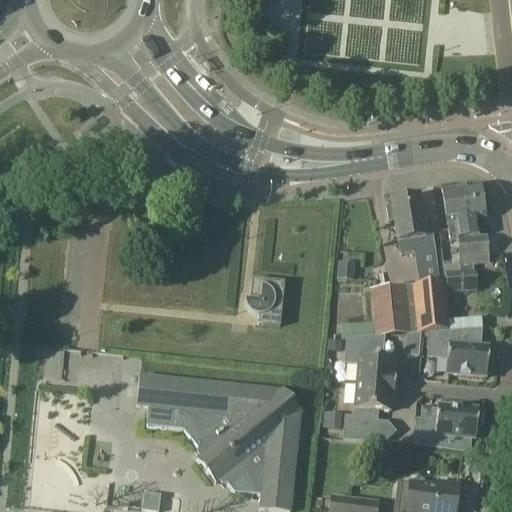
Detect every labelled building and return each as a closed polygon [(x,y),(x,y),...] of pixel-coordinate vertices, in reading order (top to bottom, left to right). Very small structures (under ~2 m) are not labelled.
[(450,265),(442,265),(444,276),(473,275),(473,268),(488,268),(486,239),(481,239),(481,235),(485,235),(477,188),(457,192),(460,208),(462,208),(463,215),(457,216),(459,225),(464,224),(467,241),(458,243),(459,263),(450,264),(450,265)] [(457,192),(441,194),(449,244),(458,243),(467,241),(464,224),(459,225),(457,216),(463,215),(462,208),(460,208),(457,192)] [(391,210),(386,210),(388,224),(393,223),(397,245),(399,259),(413,256),(435,252),(432,239),(430,228),(430,225),(422,226),(417,200),(390,204),(391,210)] [(337,265),(336,282),(352,283),(353,266),(337,265)] [(475,275),(473,275),(444,276),(445,284),(445,295),(476,293),(475,275)] [(246,302),(244,302),(244,308),(247,313),(252,317),(257,319),(257,323),(257,327),(278,329),(283,285),(251,281),(249,302),(246,302)] [(443,286),(410,288),(413,337),(446,335),(443,286)] [(413,337),(410,288),(369,290),(372,339),(384,339),(413,337)] [(452,349),(453,335),(423,338),(422,353),(423,353),(423,362),(439,363),(439,361),(443,361),(442,378),(481,381),(482,377),(485,377),(486,364),(483,364),(484,351),(452,349)] [(420,337),(408,339),(406,358),(419,359),(420,337)] [(344,346),(343,366),(357,367),(357,370),(355,386),(390,389),(391,376),(388,376),(389,365),(381,364),(384,339),(372,339),(345,342),(344,346)] [(328,344),(327,354),(340,354),(341,345),(328,344)] [(287,511),(297,417),(299,415),(281,392),(278,394),(137,379),(134,409),(146,410),(144,429),(181,433),(200,457),(194,462),(213,486),(220,480),(232,495),(259,498),(257,511),(287,511)] [(344,419),(342,442),(343,442),(371,445),(372,424),(370,424),(371,415),(371,414),(377,414),(386,415),(386,405),(389,406),(390,389),(355,386),(353,420),(344,419)] [(477,417),(473,417),(474,413),(434,410),(433,426),(429,426),(429,424),(413,423),(412,432),(411,431),(410,451),(439,453),(440,440),(472,442),(473,429),(476,430),(477,417)] [(323,415),(322,431),(340,432),(341,416),(323,415)] [(359,474),(353,474),(348,477),(348,484),(352,489),(359,489),(364,485),(365,478),(359,474)] [(409,500),(396,498),(393,511),(453,511),(456,493),(410,486),(409,500)] [(157,511),(159,498),(143,496),(140,511),(157,511)] [(377,511),(378,505),(329,499),(327,511),(377,511)]
